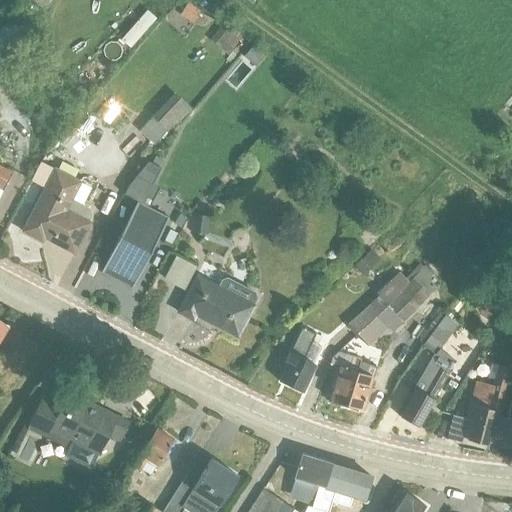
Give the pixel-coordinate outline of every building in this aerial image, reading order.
[(31,0),(41,8),(42,8),(48,0),(31,0)] [(179,16),(193,24),(201,12),(187,3),(179,16)] [(147,11),(120,40),(130,49),(156,19),(147,11)] [(6,12),(0,18),(0,59),(26,30),(6,12)] [(229,28),(215,46),(228,56),(241,37),(229,28)] [(175,93),(139,130),(153,145),(152,147),(155,150),(158,147),(156,145),(155,144),(167,132),(168,133),(180,121),(192,109),(175,93)] [(105,102),(95,116),(109,125),(110,124),(118,112),(105,102)] [(136,200),(100,272),(132,289),(168,217),(148,207),(158,187),(152,184),(160,169),(158,168),(162,160),(154,156),(150,163),(147,161),(123,194),(136,200)] [(44,188),(22,232),(42,242),(44,238),(74,254),(90,221),(91,216),(91,212),(89,209),(89,207),(83,204),(83,205),(73,200),(82,182),(54,167),(53,169),(40,163),(30,182),(44,188)] [(0,189),(1,190),(10,171),(0,166),(0,189)] [(192,216),(191,233),(208,234),(209,218),(192,216)] [(379,244),(396,263),(400,259),(404,255),(401,252),(395,245),(387,236),(387,237),(379,244)] [(354,265),(353,265),(359,271),(363,276),(378,262),(381,260),(378,257),(372,250),(371,249),(354,265)] [(175,256),(164,280),(185,290),(196,267),(175,256)] [(374,270),(373,270),(381,279),(394,268),(393,267),(388,261),(386,259),(374,270)] [(394,300),(424,267),(419,263),(417,266),(406,279),(399,272),(377,293),(379,295),(347,324),(346,325),(356,335),(388,307),(394,300)] [(356,335),(367,347),(387,328),(392,334),(430,295),(436,287),(428,280),(433,273),(424,267),(394,300),(388,307),(356,335)] [(197,275),(178,312),(192,319),(193,320),(195,315),(215,325),(237,337),(254,304),(253,304),(256,298),(254,292),(226,277),(221,280),(218,285),(198,275),(197,275)] [(416,388),(400,417),(417,427),(455,361),(439,350),(444,343),(447,344),(449,341),(447,339),(458,325),(445,316),(446,315),(440,310),(418,341),(421,344),(433,354),(423,371),(414,387),(416,388)] [(288,364),(281,378),(287,381),(288,381),(286,385),(301,392),(314,364),(312,364),(320,347),(317,346),(321,337),(302,327),(290,352),(288,352),(284,362),(288,364)] [(338,368),(328,402),(357,410),(357,409),(361,410),(371,377),(373,377),(376,366),(360,361),(361,358),(338,351),(331,357),(329,365),(338,368)] [(487,442),(495,415),(495,413),(496,413),(500,414),(508,384),(511,385),(511,383),(511,368),(504,367),(498,365),(492,385),(475,381),(465,420),(472,421),(467,440),(486,445),(487,442)] [(107,436),(117,418),(96,408),(94,413),(87,410),(84,408),(85,405),(66,396),(68,393),(67,392),(59,409),(44,401),(42,400),(44,396),(43,395),(26,429),(67,449),(64,455),(91,469),(107,436)] [(495,415),(487,442),(501,443),(502,443),(501,447),(503,447),(505,451),(511,451),(511,393),(510,393),(509,393),(507,417),(496,416),(495,415)] [(117,418),(107,436),(120,442),(129,424),(117,418)] [(150,476),(173,440),(155,428),(139,454),(134,450),(127,460),(150,476)] [(295,479),(293,488),(313,499),(316,488),(323,488),(330,464),(327,463),(302,455),(294,479),(295,479)] [(181,505),(191,511),(212,511),(237,476),(210,459),(199,478),(181,505)] [(351,497),(364,501),(371,477),(330,464),(323,488),(316,488),(313,499),(311,507),(306,506),(303,511),(327,511),(331,501),(349,506),(351,497)] [(161,511),(176,511),(181,505),(199,478),(189,472),(187,471),(161,511)] [(296,511),(262,489),(247,511),(296,511)] [(420,511),(425,505),(411,497),(404,492),(391,511),(382,511),(381,511),(420,511)] [(160,511),(141,498),(131,511),(160,511)]
